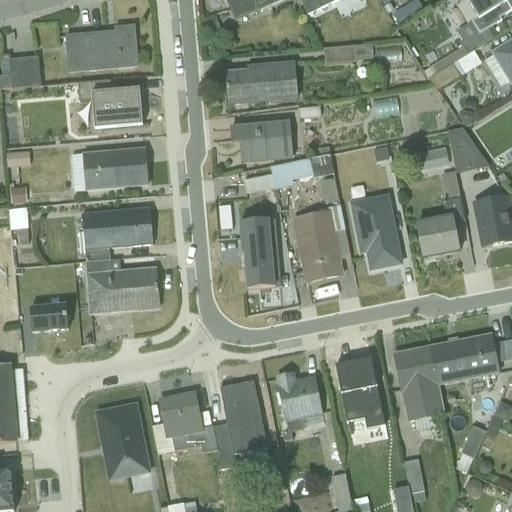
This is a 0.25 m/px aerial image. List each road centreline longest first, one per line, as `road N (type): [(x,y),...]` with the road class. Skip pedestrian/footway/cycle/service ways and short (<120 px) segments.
road 1 (residential): [(183,0),(196,139),(191,171),(205,314),(214,330)]
road 2 (residential): [(511,300),(266,341),(214,330)]
road 3 (residential): [(214,330),(185,356),(86,380),(59,396),(53,409),(69,511)]
